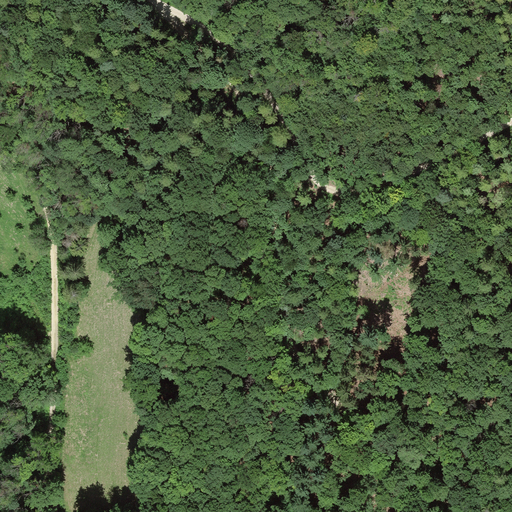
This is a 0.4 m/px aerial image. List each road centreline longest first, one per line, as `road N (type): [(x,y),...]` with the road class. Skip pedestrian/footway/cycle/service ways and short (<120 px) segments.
road 1 (track): [(167,12),(249,111),(262,150),(277,314),(304,371),(440,499),(511,502)]
road 2 (track): [(152,0),(230,51),(334,190),(388,181),(511,121)]
road 3 (track): [(52,511),(54,276),(45,206),(0,128)]
